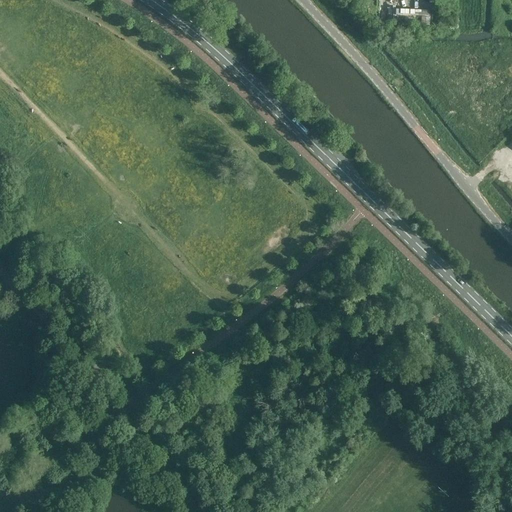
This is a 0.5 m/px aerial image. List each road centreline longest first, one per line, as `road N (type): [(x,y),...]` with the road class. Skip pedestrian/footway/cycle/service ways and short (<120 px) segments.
road 1 (tertiary): [(511,337),(222,56),(150,0)]
road 2 (unclassified): [(511,240),(301,0)]
road 3 (track): [(128,206),(0,72)]
